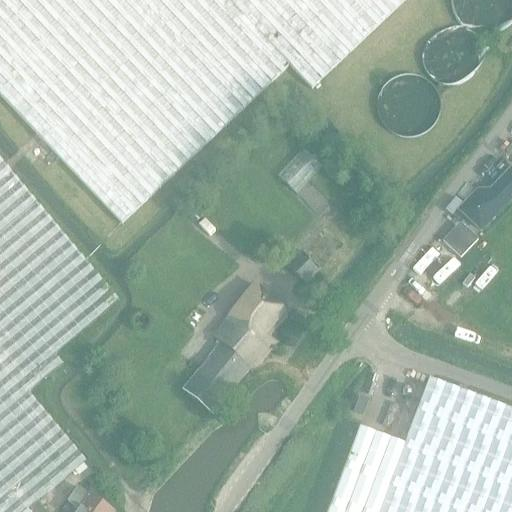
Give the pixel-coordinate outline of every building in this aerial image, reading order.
[(0,0),(0,97),(121,227),(287,68),(310,92),(407,0),(0,0)] [(303,151),(278,178),(297,196),(322,170),(303,151)] [(0,511),(26,511),(28,511),(43,511),(38,505),(86,464),(29,395),(63,367),(54,356),(118,303),(0,161),(0,511)] [(466,217),(479,230),(480,231),(511,197),(511,169),(483,200),(476,194),(468,203),(474,209),(466,217)] [(210,210),(200,201),(187,214),(197,223),(210,210)] [(460,225),(442,243),(460,260),(478,241),(460,225)] [(300,252),(286,269),(306,285),(320,268),(300,252)] [(221,344),(202,368),(195,377),(184,391),(213,414),(270,344),(263,339),(284,312),(253,288),(213,338),(221,344)] [(511,511),(511,415),(428,385),(405,445),(404,445),(378,511),(511,511)] [(363,418),(369,403),(360,399),(354,414),(363,418)] [(378,511),(404,445),(383,437),(360,429),(328,511),(378,511)] [(112,511),(90,496),(89,498),(78,490),(68,504),(78,511),(77,511),(112,511)]
